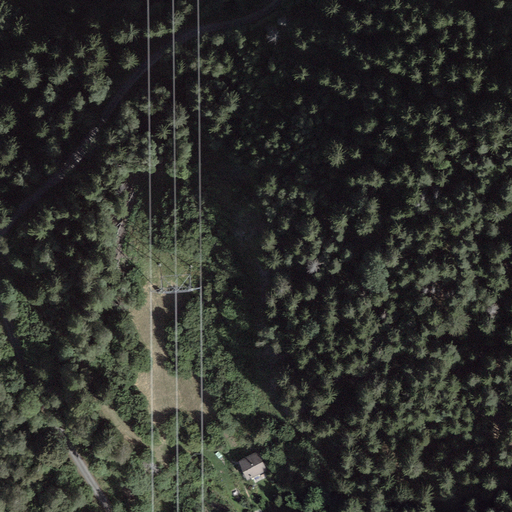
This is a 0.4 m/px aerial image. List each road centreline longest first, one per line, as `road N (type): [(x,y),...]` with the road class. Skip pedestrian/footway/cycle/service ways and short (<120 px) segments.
road 1 (track): [(0,245),(79,349),(102,403),(123,428),(153,449),(184,444),(206,451),(239,504)]
road 2 (residential): [(0,228),(70,163),(120,89),(178,38),(252,18),(281,0)]
road 3 (residential): [(111,511),(25,367),(0,290)]
